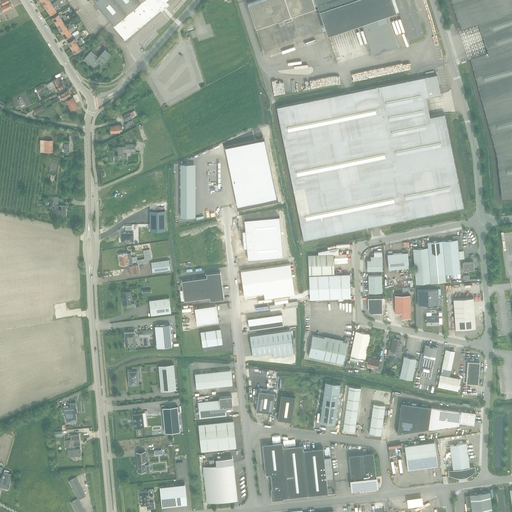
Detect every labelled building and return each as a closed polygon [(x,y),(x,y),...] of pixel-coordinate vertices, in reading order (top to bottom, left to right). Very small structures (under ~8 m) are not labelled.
[(4,12),(12,7),(8,0),(1,0),(3,5),(1,6),(4,12)] [(92,0),(119,32),(125,38),(161,7),(161,8),(164,7),(165,5),(163,2),(164,0),(92,0)] [(315,0),(319,9),(316,9),(315,8),(312,0),(257,0),(248,3),(256,28),(264,51),(323,31),(322,27),(325,26),(328,36),(362,24),(372,55),(398,46),(388,16),(396,13),(392,0),(315,0)] [(395,0),(408,39),(424,34),(412,0),(395,0)] [(511,0),(450,0),(461,29),(478,23),(488,52),(470,58),(497,155),(502,199),(511,197),(511,0)] [(47,10),(57,3),(56,1),(52,4),(50,1),(44,5),(47,10)] [(56,11),(54,8),(62,3),(60,1),(57,3),(47,10),(50,15),(56,11)] [(55,23),(62,19),(58,14),(52,18),(55,23)] [(59,28),(65,25),(62,19),(55,23),(59,28)] [(62,33),(68,30),(65,25),(59,28),(62,33)] [(71,35),(69,32),(74,29),(73,27),(68,30),(62,33),(65,39),(71,35)] [(474,53),(483,50),(482,49),(484,49),(483,45),(480,46),(479,42),(480,42),(479,38),(471,40),(474,53)] [(71,48),(77,44),(74,39),(68,43),(71,48)] [(84,45),(79,48),(77,44),(71,48),(74,53),(77,51),(78,53),(86,48),(84,45)] [(102,64),(111,54),(105,49),(98,57),(91,50),(84,58),(94,67),(99,61),(102,64)] [(436,74),(276,107),(304,240),(463,207),(444,113),(425,117),(421,98),(440,94),(436,74)] [(62,81),(60,82),(57,78),(52,81),(46,84),(49,89),(53,87),(55,92),(58,90),(65,86),(62,81)] [(57,102),(71,95),(68,90),(57,96),(58,98),(51,101),(53,104),(57,102)] [(71,110),(78,107),(73,97),(66,100),(71,110)] [(125,121),(132,117),(137,115),(134,110),(122,116),(125,121)] [(264,139),(225,147),(237,206),(276,198),(264,139)] [(44,140),(44,152),(53,152),(53,140),(44,140)] [(122,152),(136,152),(135,144),(125,145),(125,147),(114,147),(115,158),(122,158),(122,152)] [(193,163),(180,163),(181,207),(192,207),(193,163)] [(206,172),(199,184),(208,189),(215,178),(206,172)] [(166,180),(148,180),(148,197),(166,197),(166,180)] [(132,197),(121,198),(122,206),(133,205),(132,197)] [(58,210),(58,215),(66,215),(65,205),(58,205),(58,202),(53,202),(53,205),(55,205),(55,210),(58,210)] [(192,207),(181,207),(181,215),(192,215),(192,207)] [(165,211),(149,211),(150,231),(165,230),(165,211)] [(245,230),(242,231),(244,248),(247,248),(248,259),(283,256),(279,216),(244,219),(245,230)] [(121,236),(120,236),(120,240),(121,240),(133,240),(133,232),(132,232),(132,226),(126,226),(126,232),(121,232),(121,236)] [(443,240),(445,274),(456,273),(457,278),(460,278),(460,273),(458,249),(462,249),(461,236),(452,237),(453,240),(443,240)] [(446,281),(445,274),(443,240),(427,242),(428,247),(431,282),(446,281)] [(416,284),(431,282),(428,247),(413,249),(416,284)] [(370,260),(367,260),(367,270),(382,270),(382,257),(382,256),(382,252),(374,252),(374,256),(370,256),(370,260)] [(408,252),(387,254),(388,269),(409,267),(408,252)] [(127,253),(118,255),(120,265),(124,264),(125,269),(129,268),(130,274),(139,272),(138,264),(133,265),(130,253),(127,254),(127,253)] [(309,275),(334,274),(333,254),(318,254),(308,255),(309,275)] [(169,259),(151,262),(152,272),(170,269),(169,259)] [(462,263),(463,271),(474,270),(473,262),(462,263)] [(290,263),(241,270),(244,295),(269,292),(269,298),(294,294),(290,263)] [(207,277),(181,280),(183,291),(184,301),(209,297),(210,301),(224,299),(220,272),(206,274),(207,277)] [(334,274),(309,275),(309,280),(310,299),(350,297),(349,279),(349,274),(334,274)] [(382,292),(381,275),(368,275),(369,292),(382,292)] [(461,282),(459,284),(457,281),(452,284),(456,290),(463,285),(461,282)] [(438,304),(438,289),(418,289),(418,305),(438,304)] [(127,304),(127,307),(134,307),(134,303),(131,303),(130,292),(122,292),(123,304),(127,304)] [(410,306),(410,295),(395,295),(395,313),(401,313),(401,318),(410,318),(410,306)] [(169,297),(149,300),(151,315),(171,312),(169,297)] [(453,299),(455,329),(475,327),(473,297),(453,299)] [(382,313),(382,304),(385,304),(385,298),(368,298),(368,309),(368,310),(369,311),(370,313),(371,313),(372,313),(382,313)] [(215,306),(195,309),(198,324),(213,322),(213,323),(219,322),(219,316),(217,317),(215,306)] [(426,325),(439,325),(438,318),(442,318),(442,311),(438,311),(438,315),(431,316),(431,317),(426,317),(426,325)] [(282,313),(248,318),(249,329),(284,324),(282,313)] [(157,348),(172,346),(170,324),(155,325),(157,348)] [(200,331),(202,346),(222,343),(220,328),(200,331)] [(293,354),(289,329),(250,335),(253,355),(272,352),(273,357),(293,354)] [(126,345),(126,346),(130,345),(130,348),(135,347),(135,345),(136,345),(136,344),(134,332),(135,332),(134,331),(134,332),(125,332),(124,332),(124,333),(125,333),(125,337),(124,337),(125,341),(126,345)] [(370,334),(355,331),(350,355),(365,358),(370,334)] [(313,335),(308,356),(343,363),(347,342),(313,335)] [(406,349),(402,348),(402,345),(399,344),(400,340),(392,339),(390,351),(394,352),(394,350),(401,352),(401,351),(405,352),(406,349)] [(425,345),(423,353),(424,353),(419,375),(431,377),(435,355),(436,356),(437,348),(425,345)] [(455,351),(445,349),(442,368),(451,370),(455,351)] [(418,361),(416,360),(416,359),(404,356),(400,377),(412,380),(415,366),(417,367),(418,361)] [(380,371),(381,365),(378,364),(379,360),(368,358),(366,366),(377,368),(377,371),(380,371)] [(468,361),(466,383),(478,384),(480,362),(468,361)] [(161,390),(176,389),(174,364),(158,365),(161,390)] [(129,384),(138,383),(137,372),(140,371),(140,367),(132,368),(133,371),(128,371),(129,375),(128,375),(129,380),(129,384)] [(195,373),(196,388),(232,384),(231,369),(195,373)] [(440,374),(438,386),(457,390),(460,378),(440,374)] [(335,423),(340,383),(325,381),(320,421),(335,423)] [(355,431),(361,387),(349,386),(343,429),(355,431)] [(258,395),(256,410),(272,413),(275,393),(259,390),(258,395)] [(281,394),(277,419),(291,421),(295,396),(281,394)] [(219,399),(198,401),(199,418),(227,415),(226,406),(232,405),(231,397),(226,397),(219,398),(219,399)] [(68,406),(63,406),(63,415),(65,415),(66,421),(70,421),(70,419),(76,419),(75,412),(77,412),(76,408),(76,407),(76,408),(75,402),(69,402),(70,407),(68,408),(68,406)] [(475,412),(401,402),(397,434),(428,427),(428,430),(459,425),(459,423),(474,425),(475,412)] [(381,435),(385,405),(373,403),(369,433),(381,435)] [(180,431),(178,406),(162,407),(165,433),(180,431)] [(144,426),(142,413),(133,414),(133,419),(133,420),(134,422),(133,422),(134,422),(134,427),(137,427),(137,429),(141,429),(141,427),(144,426)] [(236,447),(233,420),(198,424),(201,451),(236,447)] [(71,439),(66,440),(67,449),(68,449),(69,456),(81,455),(80,448),(74,448),(74,445),(80,445),(79,440),(79,434),(71,435),(71,439)] [(282,442),(262,444),(265,474),(270,473),(272,488),(271,488),(272,500),(283,498),(283,497),(328,492),(326,478),(332,477),(330,457),(324,457),(323,447),(303,450),(303,445),(283,447),(282,442)] [(434,442),(404,446),(408,470),(438,466),(434,442)] [(470,473),(466,443),(450,445),(454,475),(453,475),(454,475),(457,476),(460,476),(464,475),(467,474),(471,473),(470,473)] [(145,451),(136,452),(138,472),(145,471),(145,473),(150,472),(149,464),(145,465),(145,461),(146,461),(145,451)] [(355,490),(377,487),(373,452),(348,455),(351,480),(353,480),(355,490)] [(230,457),(203,460),(207,502),(234,499),(233,493),(236,493),(233,469),(231,469),(230,457)] [(7,488),(11,475),(3,472),(2,478),(0,477),(0,485),(2,486),(2,487),(7,488)] [(79,498),(84,496),(75,478),(70,480),(79,498)] [(187,504),(185,484),(159,486),(162,506),(187,504)] [(147,509),(154,508),(154,502),(149,502),(148,491),(140,491),(141,505),(147,505),(147,509)] [(471,507),(471,511),(492,511),(490,491),(469,494),(470,495),(465,496),(467,507),(471,507)] [(421,496),(406,498),(407,506),(422,504),(421,496)] [(77,511),(83,511),(77,499),(72,502),(77,511)]
